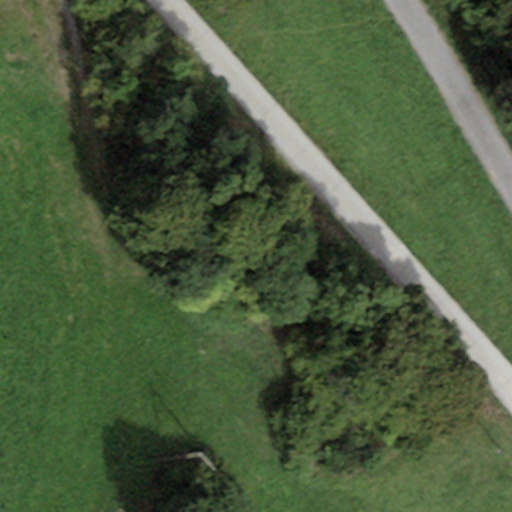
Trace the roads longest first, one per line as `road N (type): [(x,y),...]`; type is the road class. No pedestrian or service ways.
road 1 (unclassified): [(511,386),(164,0)]
road 2 (track): [(398,0),(511,184)]
